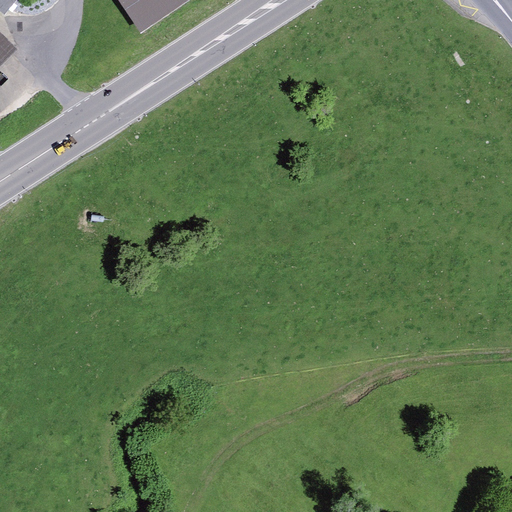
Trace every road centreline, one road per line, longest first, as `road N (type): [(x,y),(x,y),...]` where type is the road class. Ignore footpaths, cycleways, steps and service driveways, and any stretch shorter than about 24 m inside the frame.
road 1 (track): [(188,511),(212,466),(236,446),(386,371),(511,359)]
road 2 (primary): [(282,0),(0,182)]
